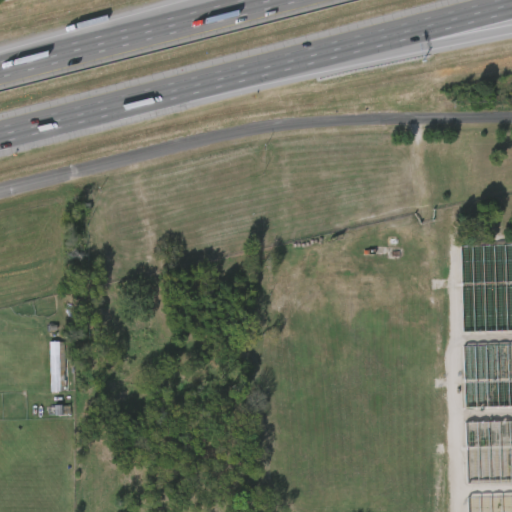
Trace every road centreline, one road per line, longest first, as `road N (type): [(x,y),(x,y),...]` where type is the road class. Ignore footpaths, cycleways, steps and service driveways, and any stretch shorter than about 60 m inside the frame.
road 1 (residential): [(0,191),(271,126),(511,117)]
road 2 (motorway): [(232,74),(511,2)]
road 3 (motorway): [(232,74),(511,25)]
road 4 (motorway): [(265,0),(0,67)]
road 5 (motorway): [(0,133),(232,74)]
road 6 (motorway): [(205,0),(0,64)]
